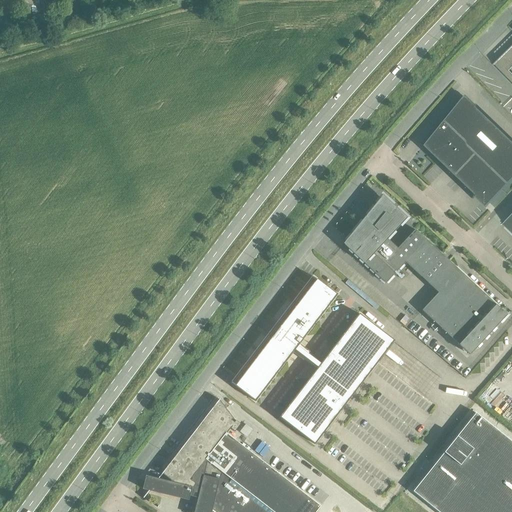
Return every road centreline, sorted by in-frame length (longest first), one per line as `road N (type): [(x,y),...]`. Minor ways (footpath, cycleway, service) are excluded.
road 1 (primary): [(60,511),(289,203),(468,0)]
road 2 (primary): [(430,0),(268,186),(26,511)]
road 3 (unclassified): [(113,498),(376,157)]
road 4 (unclassified): [(376,157),(511,9)]
road 5 (unclassified): [(511,284),(376,157)]
